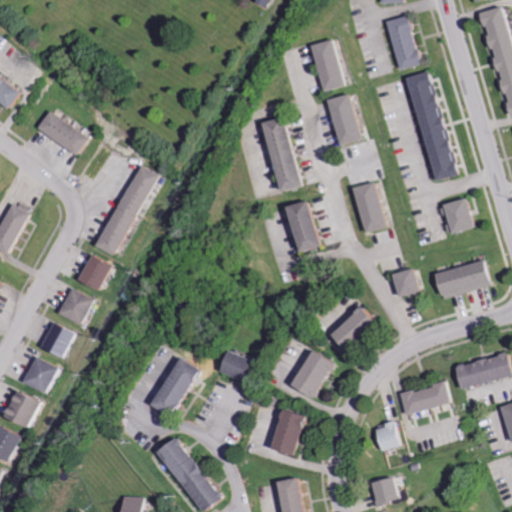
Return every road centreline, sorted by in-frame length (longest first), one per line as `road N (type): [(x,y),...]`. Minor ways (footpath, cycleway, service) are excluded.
road 1 (residential): [(346,511),(340,462),(365,386),(413,339),(511,310)]
road 2 (residential): [(0,368),(78,215),(68,189),(0,138)]
road 3 (residential): [(511,223),(447,0)]
road 4 (residential): [(247,511),(233,466),(212,435),(141,416)]
